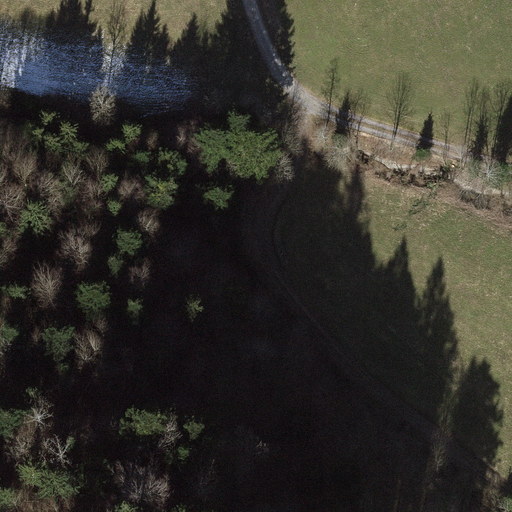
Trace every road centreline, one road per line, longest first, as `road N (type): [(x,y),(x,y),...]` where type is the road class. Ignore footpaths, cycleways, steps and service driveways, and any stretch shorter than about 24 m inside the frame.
road 1 (track): [(511,499),(339,356),(265,270),(258,230),(290,174),(306,112)]
road 2 (track): [(511,170),(306,112)]
road 3 (track): [(248,0),(271,74),(306,112)]
